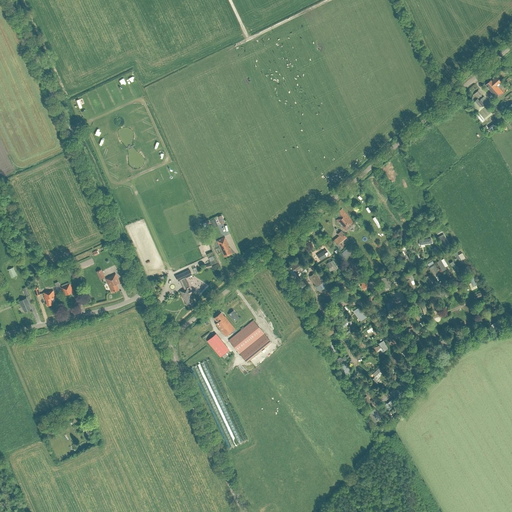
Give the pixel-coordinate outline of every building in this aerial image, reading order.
[(497,85),(497,84),(500,82),(496,77),(492,81),(491,79),(485,84),(491,91),(490,92),(496,99),(503,93),(500,88),(502,86),(500,83),(497,85)] [(478,112),(485,106),(480,100),(479,101),(477,98),(482,94),(478,90),(472,94),(473,95),(468,99),(471,103),(470,104),(478,112)] [(484,110),(491,116),(498,109),(491,103),(484,110)] [(345,229),(353,222),(342,208),(336,213),(339,217),(336,219),(345,229)] [(226,222),(222,214),(217,217),(221,224),(226,222)] [(332,241),(340,250),(343,247),(339,243),(346,238),(344,235),(341,231),(337,234),(338,236),(332,241)] [(449,243),(443,234),(438,237),(443,246),(449,243)] [(225,257),(233,253),(231,248),(229,249),(228,245),(229,244),(225,237),(217,240),(225,257)] [(329,255),(326,249),(316,255),(320,261),(329,255)] [(343,261),(350,254),(346,249),(338,256),(343,261)] [(462,250),(460,251),(462,259),(469,257),(468,250),(462,252),(462,250)] [(357,260),(355,261),(353,259),(347,264),(356,275),(361,272),(359,270),(363,267),(357,260)] [(295,273),(295,272),(297,275),(304,270),(303,267),(304,266),(300,260),(293,265),(293,264),(290,266),(295,273)] [(11,278),(17,275),(11,261),(5,264),(11,278)] [(449,263),(455,272),(458,270),(453,261),(449,263)] [(440,272),(435,262),(428,266),(434,276),(440,272)] [(101,269),(96,271),(100,280),(105,277),(101,269)] [(178,281),(192,275),(190,269),(175,276),(178,281)] [(322,282),(323,282),(316,272),(309,277),(318,290),(324,286),(322,282)] [(117,284),(120,282),(116,273),(105,278),(112,293),(119,289),(117,284)] [(431,287),(436,284),(430,274),(425,277),(431,287)] [(383,289),(390,287),(387,277),(380,279),(383,289)] [(368,286),(364,280),(360,283),(361,285),(360,286),(362,289),(364,288),(365,290),(368,288),(367,286),(368,286)] [(64,296),(72,292),(69,284),(60,288),(64,296)] [(190,289),(188,291),(187,288),(180,292),(186,306),(193,303),(190,297),(191,297),(190,294),(192,293),(190,289)] [(337,292),(348,297),(349,293),(339,288),(337,292)] [(53,290),(44,292),(43,293),(45,301),(47,306),(52,305),(51,299),(55,298),(53,290)] [(27,297),(26,298),(19,301),(22,306),(23,306),(25,311),(31,309),(28,302),(27,297)] [(490,305),(487,301),(479,306),(481,310),(490,305)] [(331,309),(332,312),(333,311),(335,314),(338,312),(336,310),(339,308),(338,305),(331,309)] [(361,321),(367,317),(360,308),(354,313),(361,321)] [(228,314),(234,322),(239,317),(233,310),(228,314)] [(225,336),(235,328),(225,316),(224,316),(221,312),(214,318),(217,322),(217,323),(218,325),(217,326),(225,336)] [(311,321),(314,327),(325,320),(321,315),(311,321)] [(271,341),(254,320),(229,340),(246,361),(271,341)] [(229,350),(216,333),(207,341),(220,357),(229,350)] [(383,341),(379,343),(383,352),(388,349),(383,341)] [(337,350),(333,343),(327,347),(331,353),(337,350)] [(265,358),(262,353),(255,358),(258,363),(265,358)] [(407,361),(408,360),(409,361),(408,362),(411,366),(413,364),(412,363),(416,360),(410,354),(405,358),(407,361)] [(245,361),(242,363),(247,372),(250,371),(245,361)] [(374,376),(381,370),(379,368),(372,374),(374,376)] [(377,386),(380,384),(374,377),(371,380),(377,386)] [(392,391),(390,393),(397,399),(403,393),(400,390),(400,391),(398,389),(395,393),(392,391)]
